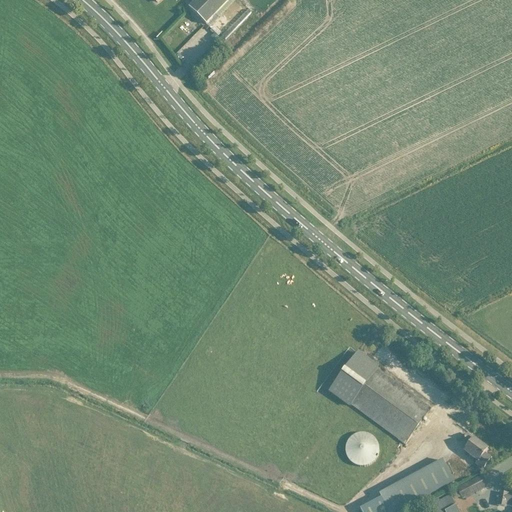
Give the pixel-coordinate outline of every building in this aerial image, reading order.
[(230,0),(197,0),(189,9),(206,25),(230,0)] [(170,31),(183,22),(179,17),(160,31),(165,37),(171,33),(170,31)] [(169,53),(182,38),(176,32),(162,48),(169,53)] [(405,446),(425,418),(431,410),(377,370),(379,368),(359,352),(328,393),(349,409),(351,406),(405,446)] [(346,449),(346,451),(346,453),(346,454),(347,456),(347,457),(348,459),(349,460),(350,462),(351,463),(352,464),(353,465),(355,466),(356,466),(358,467),(359,467),(361,468),(363,468),(364,468),(366,467),(367,467),(369,466),(370,466),(372,465),(373,464),(374,463),(376,462),(377,460),(377,459),(378,457),(379,456),(379,454),(379,453),(379,451),(379,449),(379,448),(379,446),(378,445),(377,443),(377,442),(376,440),(374,439),(373,438),(372,437),(371,436),(369,436),(368,435),(366,435),(364,434),(363,434),(361,434),(360,435),(358,435),(356,436),(355,436),(353,437),(352,438),(351,439),(350,440),(349,442),(348,443),(347,445),(347,446),(346,448),(346,449)] [(485,454),(488,450),(467,436),(462,443),(468,448),(465,452),(478,462),(475,465),(482,470),(491,459),(485,454)] [(382,499),(360,511),(361,511),(399,511),(402,511),(422,500),(455,483),(443,461),(412,478),(380,495),(382,499)] [(482,476),(456,489),(457,490),(461,497),(462,500),(488,487),(482,476)] [(500,494),(498,506),(506,507),(506,506),(511,507),(511,496),(508,496),(508,495),(500,494)] [(439,500),(430,505),(434,511),(458,511),(453,502),(450,496),(440,502),(439,500)]
